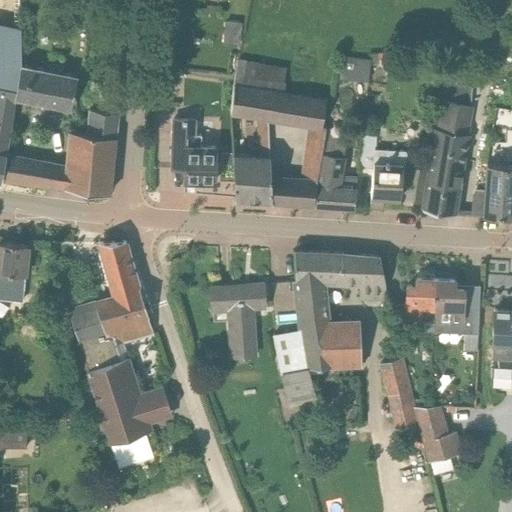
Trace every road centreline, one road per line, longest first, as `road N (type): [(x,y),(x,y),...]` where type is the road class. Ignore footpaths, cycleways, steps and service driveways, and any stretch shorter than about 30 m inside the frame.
road 1 (residential): [(511,242),(130,218)]
road 2 (residential): [(234,511),(130,218)]
road 3 (residential): [(130,218),(139,0)]
road 4 (residential): [(0,201),(130,218)]
